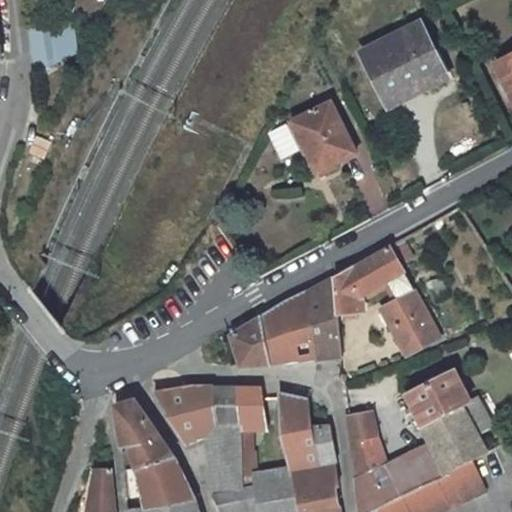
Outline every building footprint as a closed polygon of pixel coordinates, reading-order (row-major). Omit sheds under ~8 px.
[(71,24),(26,27),(28,62),(73,59),(71,24)] [(447,82),(419,28),(365,57),(387,101),(419,85),(424,94),(447,82)] [(511,59),(498,67),(511,94),(511,59)] [(359,154),(335,107),(298,124),(306,139),(303,140),(320,174),(359,154)] [(333,280),(337,317),(358,314),(358,287),(362,287),(363,280),(381,270),(384,268),(385,271),(398,264),(399,263),(413,256),(404,240),(391,247),(333,280)] [(381,311),(406,356),(439,339),(411,287),(398,264),(385,271),(384,268),(381,270),(395,296),(394,297),(397,301),(381,311)] [(333,280),(307,293),(316,360),(338,357),(340,357),(337,317),(333,280)] [(293,363),(316,360),(307,293),(290,302),(233,337),(243,367),(293,363)] [(431,443),(387,467),(400,496),(469,461),(478,457),(485,453),(477,437),(461,407),(469,402),(453,370),(440,378),(408,396),(431,443)] [(239,390),(195,389),(154,394),(186,445),(206,435),(208,444),(217,495),(244,490),(244,489),(244,486),(244,475),(241,424),(239,390)] [(265,423),(261,390),(239,390),(241,424),(265,423)] [(311,429),(308,401),(292,398),(279,395),(281,434),(294,484),(296,497),(335,489),(338,488),(335,462),(320,466),(311,429)] [(494,427),(478,397),(469,402),(461,407),(477,437),(494,427)] [(147,486),(151,506),(195,499),(175,455),(136,400),(115,407),(122,447),(128,445),(141,487),(147,486)] [(354,466),(355,469),(356,482),(387,467),(383,456),(378,440),(372,413),(347,415),(354,466)] [(337,462),(329,429),(311,429),(320,466),(335,462),(337,462)] [(400,496),(368,511),(440,511),(484,489),(469,461),(400,496)] [(356,482),(360,511),(368,511),(400,496),(387,467),(356,482)] [(95,469),(89,511),(115,511),(111,468),(95,469)] [(244,475),(244,486),(256,484),(255,474),(244,475)] [(260,509),(259,511),(298,511),(296,497),(294,484),(260,491),(259,487),(244,489),(244,490),(217,495),(213,496),(223,511),(237,511),(245,511),(260,509)] [(308,511),(338,506),(335,489),(296,497),(298,511),(308,511)] [(201,511),(197,499),(195,499),(151,506),(129,509),(128,511),(201,511)]
